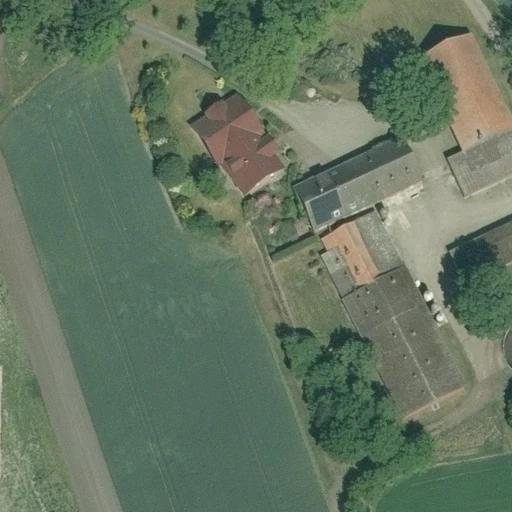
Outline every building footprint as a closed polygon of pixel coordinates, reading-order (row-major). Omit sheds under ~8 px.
[(422,63),(465,158),(511,137),(511,123),(474,40),(422,63)] [(201,125),(244,199),(286,175),(243,101),(201,125)] [(511,140),(452,169),(468,203),(511,182),(511,140)] [(294,195),(315,238),(424,186),(404,143),(294,195)] [(406,423),(469,392),(383,217),(319,248),(406,423)] [(511,233),(451,262),(465,291),(511,269),(511,233)]
